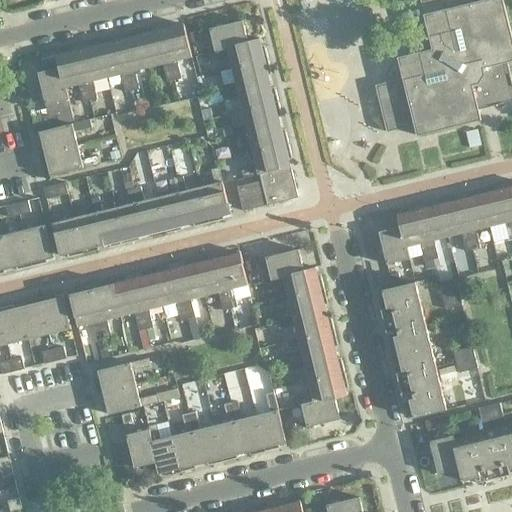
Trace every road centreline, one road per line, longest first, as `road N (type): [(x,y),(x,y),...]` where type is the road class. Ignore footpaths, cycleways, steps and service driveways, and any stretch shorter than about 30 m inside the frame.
road 1 (residential): [(126,511),(388,447)]
road 2 (residential): [(388,447),(332,209)]
road 3 (residential): [(0,39),(160,0)]
